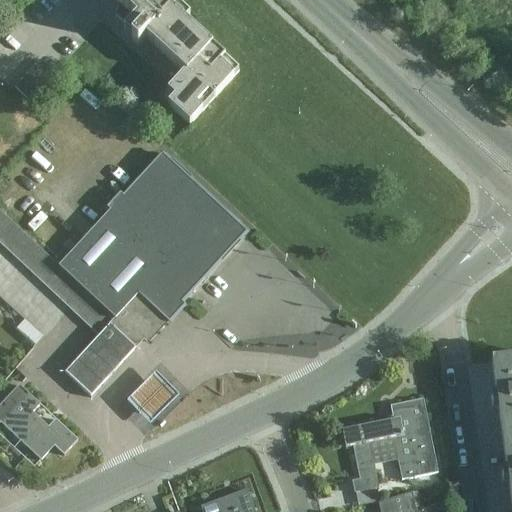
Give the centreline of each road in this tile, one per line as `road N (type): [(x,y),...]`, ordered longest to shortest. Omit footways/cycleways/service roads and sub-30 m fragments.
road 1 (tertiary): [(511,173),(319,0)]
road 2 (unclassified): [(51,511),(256,414)]
road 3 (residential): [(478,511),(451,332),(424,301)]
road 4 (unclassified): [(256,414),(337,374),(424,301)]
road 5 (unclassified): [(424,301),(511,214)]
